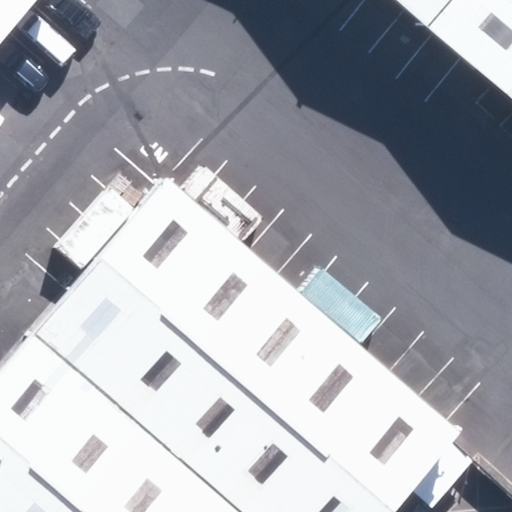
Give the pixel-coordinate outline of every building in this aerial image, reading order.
[(0,0),(0,19),(16,0),(0,0)] [(384,0),(410,23),(430,0),(384,0)] [(511,111),(511,0),(430,0),(410,23),(511,111)] [(361,511),(439,421),(136,172),(8,324),(231,511),(361,511)] [(231,511),(8,324),(0,333),(0,511),(231,511)] [(468,398),(413,347),(391,371),(445,423),(468,398)]
